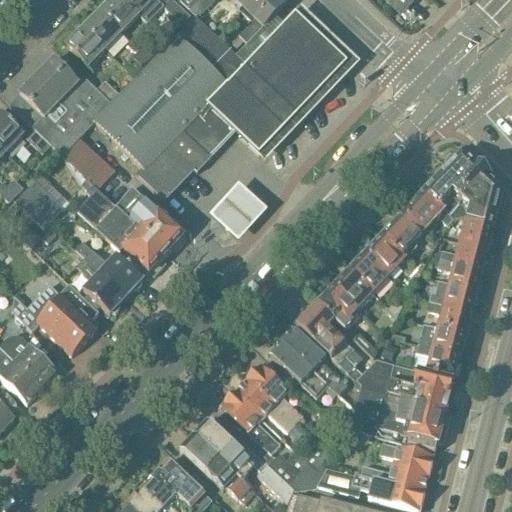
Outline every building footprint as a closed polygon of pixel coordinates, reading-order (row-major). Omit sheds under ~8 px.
[(122,37),(139,20),(117,0),(115,0),(100,16),(122,37)] [(154,0),(117,0),(139,20),(146,28),(163,10),(168,15),(175,7),(168,0),(157,0),(156,1),(154,0)] [(184,0),(180,5),(188,14),(201,0),(184,0)] [(201,0),(188,14),(196,20),(197,22),(216,3),(212,0),(201,0)] [(235,36),(223,48),(232,56),(243,44),(246,48),(285,7),(277,0),(255,0),(243,12),(253,22),(238,39),(235,36)] [(230,0),(243,12),(255,0),(230,0)] [(83,33),(105,55),(122,37),(100,16),(83,33)] [(32,87),(85,139),(96,128),(141,172),(134,179),(163,207),(195,174),(198,177),(213,162),(211,160),(212,160),(235,136),(260,159),(348,66),(295,17),(246,69),(232,56),(223,48),(197,22),(196,20),(158,59),(135,83),(119,100),(105,86),(97,94),(83,81),(77,88),(54,65),(32,87)] [(89,72),(105,55),(83,33),(67,51),(89,72)] [(150,63),(156,57),(146,48),(140,54),(150,63)] [(142,71),(150,63),(140,54),(133,62),(142,71)] [(64,162),(85,139),(32,87),(10,109),(36,135),(52,150),(64,162)] [(0,151),(6,158),(24,140),(0,116),(0,151)] [(52,150),(36,135),(27,143),(43,159),(52,150)] [(447,166),(445,165),(444,166),(449,171),(424,197),(441,212),(453,199),(458,204),(468,194),(466,192),(483,175),(479,172),(473,167),(472,167),(457,153),(456,155),(457,155),(447,166)] [(483,175),(466,192),(468,194),(458,204),(470,215),(466,228),(492,234),(497,216),(504,214),(503,212),(506,202),(508,202),(492,186),(492,184),(483,175)] [(39,182),(16,207),(45,234),(68,210),(39,182)] [(240,183),(211,216),(241,242),(270,209),(240,183)] [(7,191),(17,201),(23,194),(14,185),(7,191)] [(13,205),(17,201),(7,191),(0,199),(10,208),(13,205)] [(115,211),(167,259),(185,240),(133,191),(115,211)] [(146,282),(167,259),(115,211),(97,194),(89,203),(76,216),(146,282)] [(448,231),(454,225),(441,212),(424,197),(411,211),(409,209),(401,218),(424,239),(439,223),(448,231)] [(403,261),(424,239),(401,218),(393,226),(395,228),(381,242),(406,265),(406,264),(403,261)] [(492,245),(490,244),(492,234),(466,228),(463,227),(458,247),(490,255),(492,245)] [(56,238),(50,233),(42,242),(48,247),(56,238)] [(23,244),(32,252),(41,242),(32,234),(23,244)] [(390,282),(406,265),(381,242),(373,250),(372,249),(364,257),(390,282)] [(84,263),(126,302),(143,285),(116,261),(108,270),(84,247),(76,255),(84,263)] [(482,275),(484,265),(487,266),(490,255),(458,247),(455,259),(442,255),(440,265),(482,275)] [(357,267),(350,275),(374,298),(390,282),(364,257),(356,265),(357,267)] [(110,320),(126,302),(84,263),(76,272),(92,286),(83,295),(110,320)] [(421,279),(426,270),(420,264),(412,271),(421,279)] [(479,286),(482,275),(479,274),(440,265),(434,264),(431,269),(438,273),(437,274),(450,277),(447,290),(476,297),(479,298),(482,287),(479,286)] [(421,279),(412,271),(407,277),(417,286),(421,279)] [(358,315),(374,298),(350,275),(342,284),(340,282),(332,291),(358,315)] [(429,307),(471,318),(473,308),(476,309),(479,298),(476,297),(447,290),(438,287),(435,299),(431,298),(429,307)] [(37,302),(38,303),(85,347),(98,333),(91,326),(99,317),(69,289),(59,299),(49,290),(37,302)] [(317,310),(335,327),(345,336),(353,327),(350,323),(358,315),(332,291),(324,299),(326,301),(317,310)] [(85,347),(38,303),(37,302),(27,314),(14,302),(11,317),(31,337),(38,330),(72,361),(85,347)] [(397,321),(402,312),(396,306),(389,313),(397,321)] [(469,329),(471,318),(429,307),(426,316),(439,320),(436,332),(468,340),(471,329),(469,329)] [(299,326),(301,327),(297,331),(356,387),(362,381),(354,373),(362,364),(346,349),(349,346),(341,338),(338,342),(329,333),(335,327),(317,310),(310,317),(308,316),(299,326)] [(393,328),(397,321),(389,313),(383,319),(393,328)] [(460,361),(463,350),(465,351),(468,340),(466,340),(436,332),(423,329),(418,350),(460,361)] [(350,395),(339,386),(340,385),(322,369),(326,364),(295,334),(282,347),(329,392),(342,404),(350,395)] [(58,376),(31,351),(25,345),(23,344),(20,343),(17,342),(15,342),(13,343),(12,343),(10,344),(8,345),(7,346),(1,353),(43,393),(58,376)] [(276,346),(269,353),(271,359),(270,360),(317,405),(329,392),(282,347),(282,348),(276,346)] [(374,362),(378,355),(369,347),(364,353),(374,362)] [(395,350),(387,347),(382,359),(389,362),(395,350)] [(454,383),(455,379),(457,380),(460,370),(458,369),(460,361),(418,350),(416,359),(429,362),(425,375),(454,383)] [(0,384),(1,384),(28,409),(43,393),(1,353),(0,353),(0,384)] [(438,449),(446,415),(387,399),(390,386),(394,370),(378,366),(362,381),(356,387),(360,392),(352,424),(349,436),(436,458),(438,449)] [(266,368),(263,371),(262,370),(258,374),(257,373),(248,383),(249,383),(296,428),(303,420),(284,402),(289,396),(280,388),(284,384),(266,368)] [(394,370),(390,386),(387,399),(446,415),(450,400),(453,399),(456,390),(453,388),(454,386),(394,370)] [(287,437),(296,428),(249,383),(235,398),(262,424),(268,418),(287,437)] [(262,424),(235,398),(234,397),(224,407),(225,408),(222,412),(248,436),(241,444),(268,470),(270,471),(289,490),(309,469),(301,462),(294,455),(286,464),(279,457),(275,461),(270,457),(279,448),(258,429),(262,424)] [(0,439),(15,424),(0,410),(0,439)] [(332,425),(326,419),(316,429),(325,437),(315,447),(328,458),(342,434),(332,425)] [(342,434),(349,436),(352,424),(336,419),(332,425),(342,434)] [(208,425),(195,439),(239,481),(252,467),(208,425)] [(250,492),(239,481),(195,439),(181,454),(225,495),(228,492),(240,503),(250,492)] [(315,447),(301,462),(309,469),(317,477),(328,458),(315,447)] [(393,470),(430,480),(434,466),(433,466),(434,462),(383,448),(380,460),(395,464),(393,470)] [(189,511),(205,511),(212,505),(170,465),(156,480),(189,511)] [(287,509),(294,494),(289,490),(270,471),(268,470),(257,480),(287,509)] [(430,482),(430,480),(393,470),(391,478),(364,471),(362,478),(357,477),(355,482),(425,499),(426,498),(425,498),(429,482),(430,482)] [(425,499),(355,482),(326,474),(317,492),(358,502),(360,494),(370,497),(368,505),(395,511),(421,511),(422,511),(424,511),(427,501),(425,501),(425,499)] [(189,511),(156,480),(143,495),(161,511),(168,511),(169,511),(170,511),(189,511)] [(161,511),(143,495),(130,509),(133,511),(161,511)] [(344,511),(299,500),(296,511),(344,511)]
